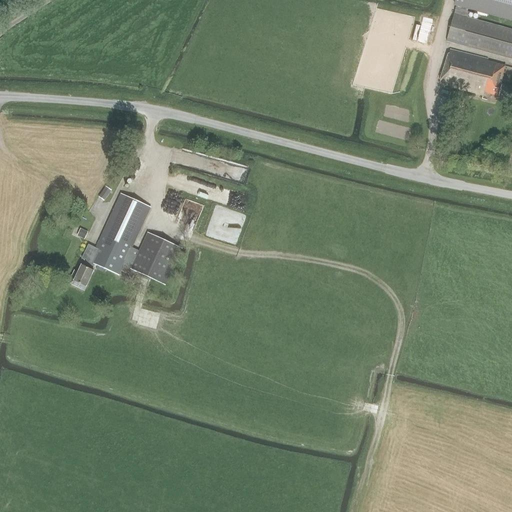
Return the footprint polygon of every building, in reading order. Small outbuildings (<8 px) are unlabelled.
[(511,20),(511,0),(455,0),(454,4),(456,5),(446,41),(511,60),(511,59),(511,30),(467,18),(470,9),(511,20)] [(480,96),(480,95),(483,96),(484,93),(511,100),(511,88),(500,85),(505,66),(487,62),(488,60),(450,50),(440,84),(475,93),(475,95),(480,96)] [(230,197),(232,191),(217,186),(215,193),(230,197)] [(104,201),(110,193),(104,189),(99,197),(104,201)] [(133,248),(151,208),(121,194),(95,249),(89,245),(82,259),(86,261),(83,266),(82,266),(78,273),(74,271),(69,283),(78,287),(78,286),(85,289),(94,271),(88,268),(91,263),(119,276),(124,265),(132,269),(131,270),(168,287),(185,249),(148,233),(140,251),(133,248)] [(84,240),(88,233),(80,229),(77,236),(84,240)]
